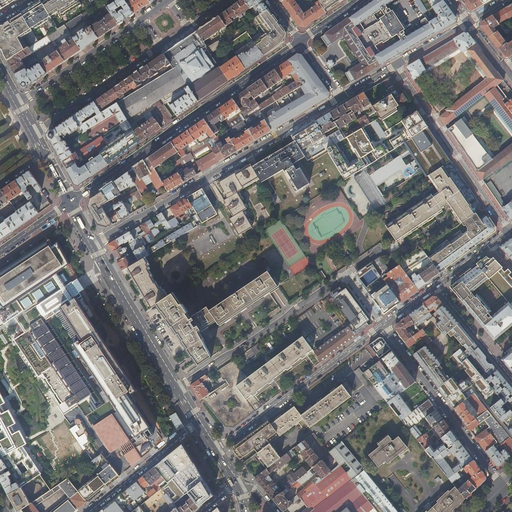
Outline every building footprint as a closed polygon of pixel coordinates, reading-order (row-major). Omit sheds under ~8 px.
[(0,0),(0,9),(15,0),(0,0)] [(43,0),(41,1),(44,7),(47,11),(49,15),(49,16),(56,12),(56,10),(57,10),(61,16),(81,4),(78,0),(43,0)] [(107,7),(107,8),(111,13),(119,24),(126,19),(134,14),(124,0),(118,0),(119,0),(111,5),(109,6),(107,7)] [(124,0),(134,14),(140,10),(150,2),(148,0),(124,0)] [(242,0),(238,3),(231,7),(238,16),(243,13),(244,15),(246,13),(245,11),(250,8),(243,0),(242,0)] [(243,0),(250,8),(250,9),(252,7),(255,11),(256,10),(257,11),(258,11),(259,11),(260,14),(260,15),(269,10),(261,0),(243,0)] [(284,0),(281,2),(299,25),(305,27),(326,12),(324,10),(319,1),(316,3),(317,5),(312,8),(312,7),(311,8),(311,9),(303,14),(293,0),(284,0)] [(318,0),(319,1),(324,10),(337,0),(318,0)] [(390,9),(389,10),(386,6),(394,0),(409,0),(373,0),(340,24),(321,37),(328,46),(343,35),(361,64),(345,73),(351,83),(384,63),(436,32),(429,22),(408,35),(405,31),(406,30),(393,11),(392,11),(390,9)] [(426,11),(419,0),(414,0),(423,13),(426,11)] [(456,17),(443,0),(433,7),(437,13),(438,13),(439,15),(438,17),(436,18),(429,22),(436,32),(455,21),(456,17)] [(473,10),(484,4),(480,0),(461,0),(469,9),(473,10)] [(41,1),(22,14),(33,32),(52,19),(49,15),(46,17),(46,16),(42,19),(43,19),(35,24),(33,20),(30,14),(32,13),(32,14),(42,8),(44,7),(41,1)] [(511,4),(503,9),(508,18),(509,19),(511,16),(511,4)] [(225,11),(219,16),(226,26),(235,20),(234,19),(236,18),(238,21),(240,20),(238,16),(231,7),(225,11)] [(508,18),(503,9),(502,10),(493,16),(499,24),(500,24),(500,23),(508,18)] [(91,15),(88,10),(82,14),(85,19),(91,15)] [(255,43),(264,56),(283,42),(284,40),(283,38),(283,36),(285,35),(285,33),(273,16),(272,17),(268,11),(269,11),(269,10),(260,15),(243,26),(247,31),(250,36),(256,33),(252,27),(254,26),(253,25),(255,24),(263,37),(255,43)] [(112,29),(119,24),(111,13),(104,18),(103,17),(101,18),(102,20),(103,21),(101,22),(101,20),(100,21),(100,22),(98,24),(98,22),(92,27),(91,26),(91,27),(90,27),(98,38),(112,29)] [(4,54),(8,61),(17,55),(26,49),(20,39),(26,35),(33,45),(39,42),(33,32),(22,14),(21,14),(21,15),(20,15),(9,22),(10,23),(4,27),(3,26),(0,27),(0,47),(2,51),(3,50),(5,53),(4,54)] [(85,19),(82,14),(79,16),(64,25),(68,31),(85,20),(85,19)] [(211,22),(196,31),(204,42),(204,41),(213,35),(213,36),(213,35),(214,36),(217,34),(216,34),(216,33),(217,32),(220,36),(222,38),(224,37),(230,33),(226,26),(219,16),(211,22)] [(499,24),(493,16),(482,22),(481,26),(489,37),(497,31),(497,30),(496,31),(493,28),(499,24)] [(68,31),(64,25),(47,36),(51,42),(52,43),(68,31)] [(87,46),(98,38),(90,27),(90,26),(83,30),(82,28),(77,32),(78,34),(73,38),(81,50),(87,46)] [(171,65),(173,69),(176,67),(188,87),(189,87),(198,102),(229,80),(221,69),(217,64),(215,60),(211,63),(202,49),(206,46),(204,42),(196,31),(188,37),(187,38),(183,41),(182,40),(181,41),(181,42),(177,45),(176,44),(175,45),(176,46),(171,49),(171,48),(169,49),(170,50),(164,54),(171,65)] [(247,31),(228,44),(237,57),(238,58),(245,69),(264,56),(255,43),(250,36),(247,31)] [(497,31),(489,37),(499,49),(506,43),(497,31)] [(475,43),(467,33),(464,33),(454,39),(420,60),(419,59),(408,66),(407,70),(414,80),(422,74),(424,73),(425,73),(426,72),(425,70),(459,49),(460,51),(461,52),(464,52),(466,50),(488,79),(486,80),(492,89),(497,85),(503,80),(497,72),(475,43)] [(33,54),(51,42),(47,36),(41,40),(39,42),(33,45),(29,48),(32,53),(33,54)] [(210,53),(226,41),(224,37),(222,38),(213,44),(207,48),(206,48),(210,53)] [(74,55),(81,50),(73,38),(67,42),(65,40),(62,42),(64,45),(57,50),(57,51),(65,61),(74,55)] [(511,55),(511,40),(511,41),(511,42),(508,45),(506,43),(499,49),(505,57),(508,58),(511,55)] [(17,55),(8,61),(15,75),(26,69),(27,68),(27,67),(27,66),(25,67),(22,62),(22,63),(21,61),(20,61),(20,59),(22,60),(32,53),(29,48),(28,48),(26,49),(17,55)] [(425,70),(426,72),(460,51),(459,49),(425,70)] [(464,52),(486,80),(488,79),(466,50),(464,52)] [(55,68),(65,61),(57,51),(39,63),(47,74),(55,68)] [(164,54),(147,65),(156,79),(166,73),(164,71),(157,75),(156,74),(158,73),(157,71),(165,65),(167,67),(171,65),(164,54)] [(290,92),(276,101),(279,106),(281,109),(275,112),(274,110),(270,113),(272,115),(270,116),(276,127),(328,97),(329,92),(301,54),(297,54),(288,60),(303,85),(290,92)] [(27,67),(37,60),(36,58),(28,64),(27,66),(27,67)] [(221,69),(229,80),(245,69),(238,58),(231,63),(231,64),(229,65),(228,64),(221,69)] [(331,59),(326,63),(330,68),(335,64),(331,59)] [(303,85),(288,60),(275,69),(281,79),(290,73),(296,81),(287,87),(290,92),(303,85)] [(32,84),(47,74),(39,63),(28,71),(29,72),(29,73),(28,74),(27,73),(27,71),(26,69),(15,75),(20,84),(21,84),(21,85),(21,86),(22,87),(23,88),(24,88),(25,88),(27,87),(28,86),(29,86),(32,84)] [(147,65),(131,76),(140,89),(142,88),(141,85),(142,84),(141,82),(143,81),(144,81),(146,80),(145,79),(148,78),(149,80),(151,79),(151,78),(153,77),(154,79),(148,82),(149,83),(156,79),(147,65)] [(127,120),(131,126),(148,114),(151,112),(151,113),(157,110),(166,124),(172,120),(162,106),(167,102),(166,101),(175,95),(177,94),(188,87),(176,67),(173,69),(166,73),(156,79),(149,83),(142,88),(140,89),(139,90),(123,99),(121,101),(120,101),(118,103),(117,103),(127,120)] [(281,79),(275,69),(261,79),(268,89),(282,80),(281,79)] [(424,73),(422,74),(432,88),(435,86),(433,86),(425,73),(424,73)] [(131,76),(113,89),(121,101),(123,99),(122,97),(124,96),(123,94),(133,88),(134,89),(137,87),(139,90),(140,89),(131,76)] [(390,77),(383,81),(399,106),(396,108),(397,109),(398,111),(403,120),(417,111),(394,78),(390,77)] [(268,89),(261,79),(247,89),(254,99),(259,96),(260,97),(263,96),(261,94),(268,89)] [(486,80),(447,111),(453,119),(467,108),(492,89),(486,80)] [(383,81),(364,93),(371,104),(372,106),(376,112),(379,117),(381,119),(397,109),(396,108),(399,106),(383,81)] [(276,101),(290,92),(287,87),(283,89),(280,85),(279,86),(280,87),(275,91),(277,93),(273,96),(276,101)] [(511,98),(509,101),(497,85),(492,89),(467,108),(473,116),(489,104),(491,103),(511,130),(511,98)] [(435,86),(432,88),(437,94),(440,98),(443,96),(435,86)] [(170,106),(177,116),(198,102),(189,87),(188,87),(177,94),(178,96),(186,91),(188,95),(186,96),(185,95),(182,98),(183,99),(182,99),(181,98),(179,99),(170,106)] [(113,89),(94,102),(101,113),(105,111),(103,109),(103,108),(115,99),(115,100),(118,98),(120,101),(121,101),(113,89)] [(254,99),(247,89),(233,99),(240,109),(243,113),(245,116),(259,106),(259,105),(254,99)] [(364,93),(347,103),(351,110),(352,112),(354,114),(357,112),(358,114),(359,113),(359,114),(361,114),(359,111),(362,109),(363,110),(364,110),(363,108),(367,106),(371,104),(364,93)] [(262,109),(276,101),(273,96),(259,105),(259,106),(262,109)] [(445,105),(440,98),(434,104),(439,111),(445,107),(445,105)] [(240,109),(233,99),(218,109),(225,119),(229,117),(228,116),(235,111),(236,113),(237,112),(237,111),(240,109)] [(88,106),(82,110),(87,118),(89,117),(90,118),(91,117),(91,116),(92,115),(92,114),(95,112),(98,115),(101,113),(94,102),(88,106)] [(79,126),(80,128),(83,133),(88,131),(87,130),(113,114),(112,112),(114,111),(114,108),(116,108),(116,111),(117,113),(116,114),(121,123),(127,120),(117,103),(110,108),(105,111),(101,113),(98,115),(91,119),(89,120),(83,124),(79,126)] [(347,103),(329,113),(334,120),(339,117),(340,119),(335,122),(337,126),(339,129),(357,119),(355,116),(354,114),(352,112),(347,115),(346,113),(351,110),(347,103)] [(511,130),(491,103),(489,104),(511,134),(511,130)] [(225,119),(218,109),(204,119),(215,134),(219,131),(215,124),(221,120),(222,122),(225,119)] [(398,111),(397,109),(381,119),(381,121),(398,111)] [(77,114),(73,117),(79,126),(83,124),(82,122),(86,119),(87,118),(82,110),(77,114)] [(271,130),(265,119),(260,111),(247,119),(244,120),(247,126),(250,124),(260,119),(261,121),(261,122),(262,124),(258,126),(257,125),(256,126),(257,127),(254,129),(253,127),(252,127),(249,129),(255,140),(271,130)] [(417,111),(403,120),(404,120),(402,121),(406,129),(389,140),(394,148),(428,127),(419,114),(417,111)] [(447,111),(439,117),(445,126),(453,119),(447,111)] [(244,120),(247,119),(245,116),(243,113),(228,123),(232,128),(244,120)] [(329,113),(316,121),(318,126),(321,124),(323,128),(321,130),(323,134),(337,126),(335,122),(334,120),(329,113)] [(131,126),(141,142),(161,127),(154,117),(149,121),(148,120),(146,121),(147,122),(142,125),(143,127),(142,127),(141,126),(138,128),(138,126),(137,125),(149,116),(148,114),(131,126)] [(361,125),(362,128),(363,127),(370,123),(365,115),(359,119),(357,114),(355,116),(357,119),(361,125)] [(265,119),(271,130),(276,127),(270,116),(265,119)] [(50,139),(62,161),(73,154),(69,147),(67,148),(66,146),(68,145),(66,141),(65,140),(64,141),(61,137),(63,135),(64,137),(67,136),(80,128),(79,126),(73,117),(61,125),(52,131),(52,132),(51,132),(50,132),(49,133),(48,135),(49,137),(49,138),(50,139)] [(212,139),(214,138),(217,137),(215,135),(215,134),(204,119),(188,130),(195,141),(207,132),(212,139)] [(376,119),(370,123),(380,139),(386,136),(384,132),(376,119)] [(461,119),(448,129),(458,144),(458,145),(463,152),(463,151),(483,180),(493,172),(487,163),(492,159),(461,119)] [(101,154),(108,165),(141,142),(131,126),(127,120),(121,123),(119,125),(127,136),(107,150),(106,148),(108,147),(102,136),(80,149),(81,151),(86,158),(98,150),(101,154)] [(244,120),(232,128),(226,131),(230,137),(237,150),(255,140),(249,129),(248,127),(247,126),(244,120)] [(316,121),(304,128),(307,134),(319,127),(318,126),(316,121)] [(341,133),(344,138),(347,137),(362,128),(361,125),(345,134),(344,132),(341,133)] [(319,127),(307,134),(311,141),(312,142),(314,145),(325,138),(319,127)] [(375,149),(363,127),(362,128),(347,137),(358,157),(359,156),(361,158),(359,160),(359,161),(353,165),(353,164),(349,166),(336,143),(327,149),(345,180),(352,175),(366,167),(365,166),(370,163),(365,155),(371,151),(376,159),(389,152),(383,144),(375,149)] [(393,159),(389,152),(376,159),(381,167),(375,171),(370,163),(365,166),(366,167),(352,175),(375,210),(386,202),(382,195),(375,186),(400,169),(407,179),(411,186),(451,161),(428,127),(394,148),(399,155),(393,159)] [(304,128),(292,135),(295,140),(297,144),(301,141),(305,146),(312,142),(311,141),(307,134),(304,128)] [(183,149),(195,141),(188,130),(181,135),(171,142),(178,152),(181,155),(182,157),(183,157),(191,152),(188,150),(185,152),(183,149)] [(314,145),(316,148),(319,154),(327,149),(336,143),(344,138),(341,133),(339,130),(325,138),(314,145)] [(225,157),(237,150),(230,137),(227,138),(226,139),(229,144),(227,145),(226,144),(225,145),(225,146),(224,147),(221,142),(222,142),(218,136),(217,137),(214,138),(225,157)] [(220,161),(225,157),(214,138),(212,139),(209,142),(220,161)] [(295,140),(257,164),(266,180),(284,169),(287,174),(286,174),(297,192),(310,183),(301,168),(297,170),(294,164),(305,157),(303,152),(297,144),(295,140)] [(178,152),(171,142),(149,158),(149,159),(155,169),(157,168),(157,167),(178,152)] [(202,171),(220,161),(209,142),(208,142),(204,144),(199,147),(191,152),(194,158),(202,171)] [(511,143),(492,159),(487,163),(493,172),(511,156),(511,143)] [(303,152),(305,157),(307,160),(319,154),(316,148),(306,154),(305,151),(303,152)] [(62,161),(67,170),(76,164),(77,164),(75,162),(80,159),(76,152),(73,154),(62,161)] [(186,162),(194,158),(191,152),(183,157),(186,162)] [(85,165),(92,176),(108,165),(101,154),(95,159),(93,157),(89,160),(91,162),(85,165)] [(182,158),(182,157),(181,155),(167,164),(168,166),(173,163),(182,158)] [(176,168),(185,163),(182,158),(173,163),(175,167),(176,168)] [(157,189),(164,185),(162,182),(161,180),(160,177),(159,176),(157,173),(155,169),(149,159),(143,163),(142,162),(134,168),(135,169),(129,173),(135,184),(137,188),(140,193),(147,190),(147,189),(155,185),(157,189)] [(483,208),(451,161),(429,175),(439,189),(437,190),(438,192),(387,227),(396,241),(442,210),(441,209),(440,207),(443,205),(443,206),(448,203),(451,208),(462,223),(478,212),(482,209),(483,208)] [(175,167),(173,163),(168,166),(166,167),(157,173),(159,176),(175,167)] [(67,170),(72,179),(75,185),(78,185),(92,176),(85,165),(81,168),(78,168),(76,164),(67,170)] [(164,164),(157,168),(155,169),(157,173),(166,167),(164,164)] [(258,178),(250,164),(222,181),(223,182),(219,184),(223,192),(222,193),(226,199),(224,201),(233,217),(229,219),(239,235),(248,230),(252,227),(243,211),(247,209),(237,193),(240,191),(239,189),(258,178)] [(173,169),(176,168),(175,167),(159,176),(160,177),(161,177),(173,169)] [(168,191),(184,182),(177,169),(176,168),(173,169),(176,174),(162,182),(164,185),(168,191)] [(184,182),(197,174),(193,168),(189,170),(188,168),(183,170),(182,168),(179,170),(178,168),(177,169),(184,182)] [(42,189),(29,171),(15,181),(23,192),(25,194),(26,196),(30,202),(31,203),(35,201),(32,198),(33,196),(28,189),(28,186),(31,185),(33,185),(38,193),(40,193),(42,196),(38,198),(43,205),(48,201),(41,191),(42,189)] [(138,200),(142,197),(140,193),(137,188),(127,194),(124,190),(135,184),(129,173),(128,172),(114,182),(120,193),(121,191),(123,195),(122,196),(125,201),(135,195),(138,200)] [(495,188),(502,183),(501,182),(497,176),(494,176),(489,180),(492,184),(495,188)] [(382,195),(386,202),(411,186),(407,179),(382,195)] [(502,183),(506,189),(509,187),(504,180),(501,182),(502,183)] [(23,192),(15,181),(2,190),(9,201),(10,201),(19,194),(20,195),(22,194),(21,193),(23,192)] [(120,193),(114,182),(101,191),(109,202),(110,204),(115,202),(114,200),(111,202),(110,199),(116,196),(117,197),(121,194),(120,193)] [(507,196),(509,195),(503,186),(494,193),(501,201),(499,202),(502,206),(507,201),(507,200),(509,198),(507,196)] [(217,214),(202,188),(187,198),(201,220),(202,223),(217,214)] [(9,201),(2,190),(0,191),(0,217),(0,218),(3,217),(0,213),(0,207),(1,207),(3,206),(2,204),(3,203),(4,205),(9,201)] [(210,202),(216,199),(212,190),(206,193),(210,202)] [(107,228),(113,224),(111,222),(107,215),(105,212),(102,206),(109,202),(101,191),(101,192),(95,196),(91,198),(88,208),(90,212),(97,225),(107,228)] [(270,195),(273,204),(280,202),(276,193),(270,195)] [(201,220),(187,198),(178,203),(187,220),(191,217),(194,221),(196,224),(198,223),(197,222),(198,222),(201,220)] [(511,200),(502,209),(508,218),(511,218),(511,200)] [(121,219),(130,214),(122,201),(113,206),(115,211),(116,210),(115,210),(119,208),(120,207),(121,208),(120,209),(117,211),(120,217),(121,219)] [(25,223),(39,214),(31,203),(30,202),(17,211),(25,223)] [(112,207),(110,204),(109,202),(102,206),(105,212),(112,207)] [(187,220),(178,203),(170,208),(176,218),(182,214),(184,216),(177,220),(176,219),(168,224),(171,229),(187,220)] [(115,211),(113,206),(112,207),(105,212),(107,215),(115,211)] [(462,223),(451,208),(450,209),(460,224),(462,223)] [(13,232),(25,223),(17,211),(16,210),(15,211),(16,213),(5,220),(6,221),(13,232)] [(111,222),(120,217),(117,211),(116,210),(115,211),(107,215),(111,222)] [(440,273),(496,231),(496,227),(488,215),(484,218),(481,217),(478,212),(462,223),(464,226),(467,224),(469,227),(468,231),(463,235),(462,234),(449,242),(448,240),(441,245),(443,247),(429,257),(440,273)] [(168,224),(161,213),(157,216),(160,221),(155,224),(155,225),(155,226),(150,219),(145,222),(155,239),(161,235),(158,230),(158,225),(163,222),(166,227),(164,227),(164,229),(166,232),(171,229),(168,224)] [(0,240),(13,232),(6,221),(0,224),(0,240)] [(163,246),(197,226),(196,224),(194,221),(157,243),(157,244),(149,249),(149,250),(151,253),(163,246)] [(155,239),(145,222),(141,225),(145,233),(140,236),(142,240),(143,242),(145,245),(155,239)] [(130,232),(135,239),(139,237),(136,233),(141,230),(138,226),(130,232)] [(185,244),(207,233),(204,226),(182,237),(185,244)] [(126,244),(128,243),(127,241),(128,240),(130,242),(135,239),(130,232),(108,244),(112,252),(121,247),(120,245),(124,243),(125,243),(126,243),(126,244)] [(134,252),(142,247),(141,245),(143,244),(142,243),(143,242),(142,240),(139,242),(138,241),(141,239),(139,236),(139,237),(135,239),(130,242),(128,243),(134,252)] [(511,237),(507,242),(500,247),(510,257),(511,255),(511,237)] [(156,441),(148,429),(151,427),(128,393),(136,387),(93,323),(92,321),(99,316),(87,293),(68,259),(59,242),(51,247),(48,241),(47,242),(46,241),(0,271),(0,302),(3,306),(0,307),(0,311),(1,311),(8,322),(19,314),(29,330),(18,337),(43,374),(62,403),(58,406),(64,415),(79,405),(86,416),(106,402),(101,395),(105,392),(117,411),(115,412),(93,426),(111,453),(132,438),(130,434),(132,433),(135,438),(143,432),(152,444),(156,441)] [(144,257),(149,255),(144,246),(142,247),(134,252),(139,261),(144,257)] [(117,261),(128,255),(127,253),(125,255),(124,253),(126,252),(126,251),(126,250),(127,249),(126,247),(125,248),(124,248),(122,249),(121,247),(112,252),(117,261)] [(440,273),(429,257),(423,249),(399,265),(400,265),(418,289),(440,273)] [(128,267),(132,265),(129,259),(132,257),(130,254),(128,255),(117,261),(122,270),(128,267)] [(391,271),(380,256),(372,262),(385,280),(387,283),(401,302),(418,289),(400,265),(391,271)] [(150,277),(151,276),(147,270),(148,269),(147,265),(148,264),(144,257),(139,261),(132,265),(128,267),(149,304),(151,303),(153,307),(158,304),(167,297),(164,292),(162,292),(160,289),(159,290),(155,284),(154,284),(150,277)] [(478,266),(488,279),(489,280),(498,272),(502,268),(503,268),(494,258),(492,259),(488,259),(487,257),(482,262),(481,261),(476,264),(478,266)] [(357,274),(369,291),(385,280),(372,262),(368,265),(357,274)] [(491,328),(498,337),(504,332),(491,317),(488,313),(491,311),(489,309),(490,309),(480,296),(479,296),(477,294),(474,297),(471,293),(488,279),(478,266),(472,270),(471,268),(453,282),(468,300),(483,318),(488,325),(491,328)] [(502,268),(498,272),(511,287),(511,277),(511,278),(508,275),(511,272),(508,269),(505,271),(502,268)] [(172,294),(167,297),(158,304),(161,310),(160,310),(182,342),(183,342),(188,349),(188,350),(193,358),(194,357),(199,365),(212,357),(203,341),(203,340),(199,332),(216,321),(217,322),(219,325),(278,285),(268,271),(238,291),(236,293),(209,310),(207,306),(190,317),(181,304),(180,305),(172,294)] [(322,280),(327,277),(322,271),(318,274),(322,280)] [(464,304),(468,300),(453,282),(450,284),(450,288),(464,304)] [(401,302),(387,283),(370,295),(385,314),(401,302)] [(279,287),(278,285),(219,325),(220,326),(279,287)] [(370,320),(346,288),(343,290),(341,287),(331,293),(340,306),(352,323),(315,351),(322,361),(356,336),(356,335),(369,325),(367,322),(370,320)] [(436,311),(437,311),(444,306),(437,297),(433,297),(423,304),(430,312),(434,309),(436,310),(434,311),(435,312),(436,311)] [(464,304),(478,321),(483,318),(468,300),(464,304)] [(491,317),(504,332),(511,325),(511,307),(508,303),(491,317)] [(423,304),(408,315),(416,327),(417,327),(426,320),(427,321),(430,319),(430,317),(429,317),(432,315),(430,312),(423,304)] [(435,319),(438,322),(439,324),(451,315),(444,306),(437,311),(440,315),(435,319)] [(279,307),(268,315),(270,318),(281,310),(279,307)] [(395,329),(405,342),(416,334),(410,326),(410,325),(411,326),(413,325),(415,328),(416,327),(408,315),(395,325),(395,329)] [(447,333),(448,333),(452,329),(454,328),(459,324),(451,315),(439,324),(438,322),(435,324),(445,335),(447,333)] [(494,341),(498,337),(491,328),(488,325),(483,318),(478,321),(494,341)] [(203,340),(203,341),(205,340),(201,333),(217,322),(216,321),(199,332),(203,340)] [(460,349),(462,352),(463,353),(467,350),(468,349),(469,348),(475,343),(467,334),(459,324),(454,328),(452,329),(448,333),(451,337),(453,335),(463,346),(460,349)] [(405,342),(409,348),(417,341),(422,337),(427,344),(432,341),(422,329),(420,331),(418,332),(416,334),(405,342)] [(301,356),(303,358),(307,354),(306,353),(312,348),(303,336),(247,378),(242,372),(225,384),(222,386),(212,392),(210,394),(209,395),(213,401),(213,400),(220,410),(215,414),(226,427),(228,425),(231,425),(233,427),(234,428),(274,398),(272,396),(255,408),(247,397),(252,394),(253,395),(258,391),(257,390),(268,381),(269,383),(274,379),(273,378),(286,368),(287,369),(292,365),(291,364),(301,356)] [(474,354),(476,356),(482,351),(475,343),(469,348),(474,354)] [(413,354),(438,388),(450,379),(447,375),(446,376),(441,369),(442,368),(440,365),(441,364),(437,358),(436,358),(432,353),(431,354),(425,346),(413,354)] [(511,347),(505,353),(507,355),(501,360),(511,372),(511,347)] [(467,350),(463,353),(470,361),(474,358),(472,356),(467,350)] [(401,362),(393,351),(380,361),(382,364),(385,363),(389,368),(386,370),(388,372),(390,371),(392,369),(401,362)] [(481,362),(487,357),(482,351),(476,356),(481,362)] [(474,393),(477,398),(488,390),(492,387),(489,384),(486,380),(478,371),(470,361),(463,353),(462,352),(449,362),(457,373),(474,393)] [(225,384),(242,372),(233,360),(217,371),(221,378),(225,384)] [(364,373),(388,402),(399,394),(404,390),(390,371),(388,372),(386,370),(382,364),(380,361),(364,373)] [(415,382),(401,362),(392,369),(406,389),(412,385),(415,382)] [(390,371),(404,390),(405,390),(406,389),(392,369),(390,371)] [(492,388),(495,391),(495,392),(501,387),(499,385),(502,383),(502,384),(501,385),(502,386),(507,382),(497,370),(494,373),(496,375),(493,377),(491,375),(486,380),(489,384),(492,382),(495,386),(492,388)] [(438,388),(454,409),(463,402),(468,398),(474,393),(457,373),(450,379),(438,388)] [(206,374),(191,385),(201,400),(202,399),(209,395),(210,394),(212,392),(211,390),(208,392),(203,382),(208,378),(207,376),(206,374)] [(358,378),(355,379),(376,407),(382,402),(361,375),(358,378)] [(511,388),(507,382),(502,386),(503,387),(504,387),(505,387),(502,389),(501,387),(495,392),(498,395),(501,393),(505,397),(502,400),(505,403),(508,401),(510,399),(509,397),(511,395),(511,388)] [(294,407),(271,424),(280,436),(298,422),(315,409),(323,418),(335,409),(328,400),(344,388),(342,384),(301,416),(294,407)] [(351,397),(344,388),(328,400),(335,409),(351,397)] [(495,391),(491,395),(491,397),(492,399),(489,401),(489,402),(488,403),(491,408),(501,399),(498,395),(495,392),(495,391)] [(467,426),(487,410),(477,398),(474,393),(468,398),(477,411),(475,412),(477,415),(474,417),(473,415),(472,416),(465,406),(466,405),(463,402),(454,409),(467,426)] [(388,402),(389,404),(390,405),(393,402),(398,409),(397,410),(398,411),(399,410),(401,414),(398,416),(401,420),(412,412),(399,394),(388,402)] [(202,399),(215,414),(220,410),(213,400),(213,401),(209,395),(202,399)] [(508,429),(511,433),(511,411),(510,410),(507,412),(503,407),(503,405),(505,403),(502,400),(501,399),(491,408),(503,422),(510,417),(511,420),(511,427),(508,429)] [(429,400),(412,412),(401,420),(403,422),(409,430),(415,425),(426,417),(436,410),(429,400)] [(0,454),(2,459),(10,471),(21,487),(41,474),(16,436),(0,405),(0,454)] [(310,428),(323,418),(315,409),(298,422),(304,429),(308,426),(310,428)] [(436,410),(426,417),(433,428),(444,420),(436,410)] [(479,443),(489,435),(488,434),(500,426),(487,410),(467,426),(470,431),(484,420),(489,427),(475,437),(479,443)] [(86,448),(93,460),(98,456),(90,443),(91,442),(87,437),(89,436),(85,432),(87,430),(80,420),(80,419),(79,419),(78,419),(76,419),(76,420),(75,421),(75,422),(75,423),(76,425),(72,428),(70,429),(84,449),(86,448)] [(444,420),(433,428),(441,438),(451,430),(444,420)] [(255,449),(258,453),(259,452),(269,444),(270,443),(280,436),(277,433),(271,424),(268,421),(234,446),(233,451),(241,460),(255,449)] [(271,424),(277,433),(280,436),(271,424)] [(415,425),(409,430),(417,439),(423,435),(415,425)] [(488,434),(489,435),(491,434),(496,441),(498,443),(499,445),(500,446),(510,438),(501,426),(500,426),(488,434)] [(447,444),(449,447),(452,445),(459,440),(451,430),(441,438),(445,443),(446,443),(445,444),(446,445),(447,444)] [(331,454),(329,452),(314,433),(311,435),(327,456),(331,454)] [(423,435),(417,439),(421,444),(422,444),(422,443),(423,442),(424,444),(422,446),(426,450),(431,446),(434,443),(426,433),(423,435)] [(491,434),(489,435),(479,443),(485,451),(493,446),(488,438),(489,437),(494,443),(496,441),(491,434)] [(389,435),(386,437),(399,454),(407,447),(399,436),(393,441),(389,435)] [(399,454),(386,437),(378,444),(380,446),(371,453),(381,464),(386,461),(388,463),(399,454)] [(511,440),(510,438),(500,446),(504,450),(510,457),(511,455),(511,440)] [(322,461),(305,440),(296,447),(313,468),(314,467),(322,461)] [(452,445),(453,447),(450,449),(449,447),(447,449),(435,457),(433,459),(449,479),(457,472),(463,468),(462,467),(465,464),(466,465),(473,460),(459,440),(452,445)] [(346,473),(352,480),(364,470),(365,470),(342,442),(332,449),(335,452),(336,451),(337,453),(336,453),(341,460),(342,459),(343,460),(342,461),(344,464),(346,462),(351,469),(352,470),(350,472),(349,470),(346,473)] [(269,444),(259,452),(258,453),(269,467),(281,458),(270,443),(269,444)] [(183,444),(154,467),(162,476),(164,478),(168,483),(166,484),(173,492),(169,496),(174,503),(188,492),(192,497),(200,506),(220,490),(208,474),(186,447),(183,444)] [(431,446),(426,450),(431,457),(433,455),(434,456),(435,457),(447,449),(444,444),(434,451),(431,446)] [(493,446),(485,451),(496,466),(500,467),(510,457),(504,450),(500,453),(494,445),(493,446)] [(132,466),(143,457),(136,447),(124,455),(132,466)] [(341,467),(346,473),(349,470),(350,472),(352,470),(351,469),(346,462),(344,464),(342,461),(343,460),(342,459),(341,460),(336,453),(337,453),(336,451),(335,452),(332,449),(329,452),(331,454),(337,462),(340,465),(341,467)] [(269,467),(255,478),(273,499),(282,492),(271,478),(272,477),(271,476),(270,477),(269,476),(268,476),(266,477),(265,476),(279,466),(280,468),(296,455),(292,450),(281,458),(269,467)] [(381,464),(371,453),(369,454),(379,466),(381,464)] [(112,482),(119,476),(110,465),(102,454),(98,456),(93,460),(89,463),(99,475),(105,483),(107,486),(112,482)] [(0,475),(10,471),(2,459),(0,460),(0,475)] [(301,498),(331,472),(322,460),(322,461),(314,467),(322,478),(315,478),(312,481),(312,482),(296,495),(297,496),(300,499),(301,498)] [(485,480),(485,476),(473,460),(466,465),(463,468),(457,472),(461,478),(465,483),(472,492),(479,486),(485,480)] [(310,511),(352,480),(346,473),(341,467),(340,465),(331,472),(301,498),(308,507),(301,511),(310,511)] [(162,476),(154,467),(150,470),(143,476),(150,483),(151,485),(162,476)] [(280,486),(283,491),(290,485),(307,472),(303,467),(294,474),(293,472),(279,482),(281,485),(280,486)] [(282,492),(273,499),(283,511),(293,504),(290,501),(289,502),(284,495),(291,490),(294,490),(313,475),(313,474),(314,474),(311,469),(307,472),(290,485),(283,491),(282,492)] [(398,511),(364,470),(352,480),(363,494),(377,511),(398,511)] [(0,478),(8,494),(21,487),(10,471),(0,475),(0,478)] [(449,479),(453,483),(459,478),(460,479),(461,478),(457,472),(449,479)] [(85,500),(105,483),(99,475),(79,491),(85,500)] [(150,483),(143,476),(141,478),(137,481),(144,490),(145,489),(144,488),(150,483)] [(25,511),(75,511),(87,502),(85,500),(79,491),(68,477),(51,489),(30,503),(22,509),(25,511)] [(340,511),(363,494),(352,480),(310,511),(340,511)] [(125,511),(123,509),(145,491),(144,490),(137,481),(98,511),(125,511)] [(465,483),(458,490),(465,499),(469,495),(472,492),(465,483)] [(448,490),(437,501),(438,502),(445,511),(450,511),(457,507),(465,499),(458,490),(455,486),(449,491),(448,490)] [(22,509),(30,503),(22,487),(21,488),(21,487),(8,494),(18,511),(22,509)] [(157,492),(154,488),(148,492),(147,493),(150,497),(157,492)] [(165,490),(162,493),(173,509),(176,506),(175,504),(174,503),(169,496),(168,494),(165,490)] [(377,511),(363,494),(340,511),(377,511)] [(181,506),(178,508),(180,511),(192,511),(196,510),(200,506),(192,497),(186,501),(187,503),(186,504),(185,503),(183,504),(184,505),(182,507),(181,506)] [(427,511),(426,511),(425,511),(445,511),(438,502),(427,511)]
